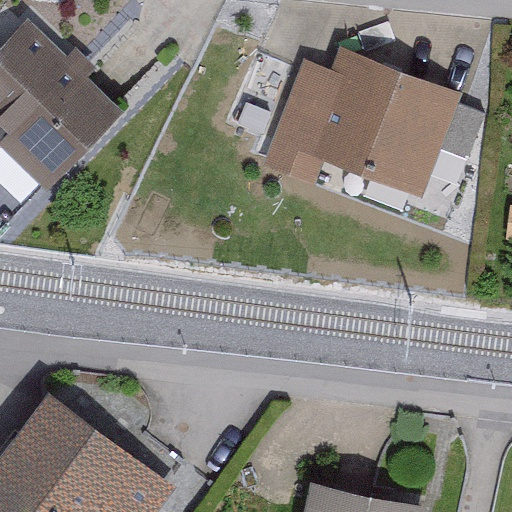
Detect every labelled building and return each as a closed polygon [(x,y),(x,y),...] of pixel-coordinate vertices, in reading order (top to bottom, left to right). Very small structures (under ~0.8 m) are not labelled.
[(111,106),(17,19),(0,36),(0,151),(37,186),(111,106)] [(455,96),(333,50),(326,71),(296,59),(256,166),(309,186),(319,161),(417,198),(455,96)] [(511,245),(511,210),(505,210),(503,245),(511,245)] [(146,511),(164,490),(38,394),(0,444),(0,511),(146,511)] [(420,511),(421,509),(304,482),(296,511),(420,511)]
